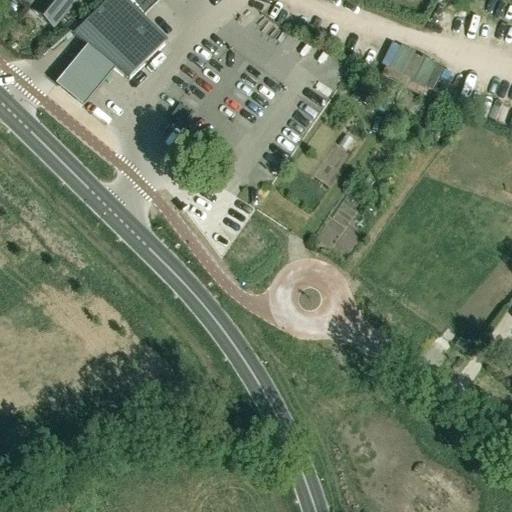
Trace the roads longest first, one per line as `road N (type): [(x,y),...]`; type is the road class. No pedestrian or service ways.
road 1 (primary): [(315,511),(270,406),(225,335),(0,102)]
road 2 (residential): [(511,439),(332,316)]
